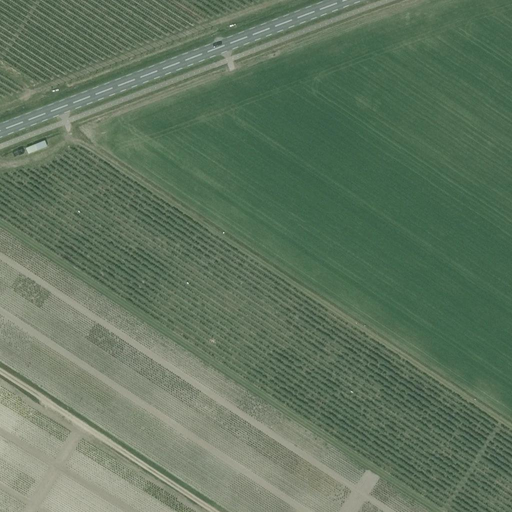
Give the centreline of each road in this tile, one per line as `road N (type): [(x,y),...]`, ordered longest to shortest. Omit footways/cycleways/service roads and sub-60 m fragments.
road 1 (tertiary): [(0,131),(348,0)]
road 2 (track): [(0,371),(215,511)]
